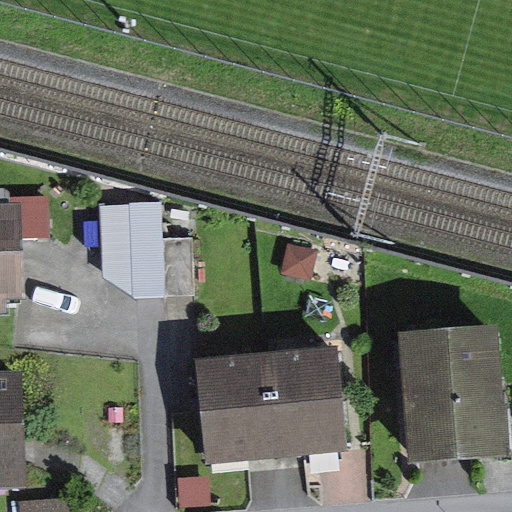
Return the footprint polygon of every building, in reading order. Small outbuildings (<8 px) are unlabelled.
[(17,208),(19,241),(57,239),(55,198),(17,199),(17,208)] [(201,239),(142,241),(141,207),(106,208),(108,279),(145,300),(204,298),(201,239)] [(0,317),(6,317),(6,305),(21,304),(19,241),(17,208),(0,208),(0,317)] [(509,461),(498,330),(398,339),(409,470),(446,467),(509,461)] [(348,456),(338,350),(194,364),(204,470),(274,463),(348,456)] [(23,370),(0,371),(0,490),(30,488),(23,370)]
